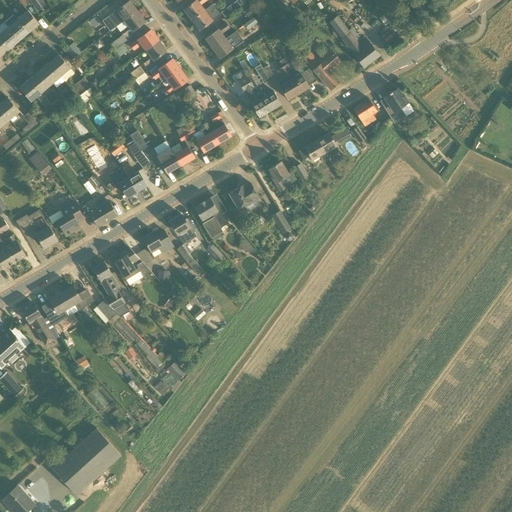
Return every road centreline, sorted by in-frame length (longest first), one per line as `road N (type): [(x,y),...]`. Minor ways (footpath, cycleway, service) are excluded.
road 1 (tertiary): [(0,301),(259,143)]
road 2 (tertiary): [(484,4),(259,143)]
road 3 (residential): [(259,143),(160,0)]
road 4 (residential): [(0,77),(96,0)]
